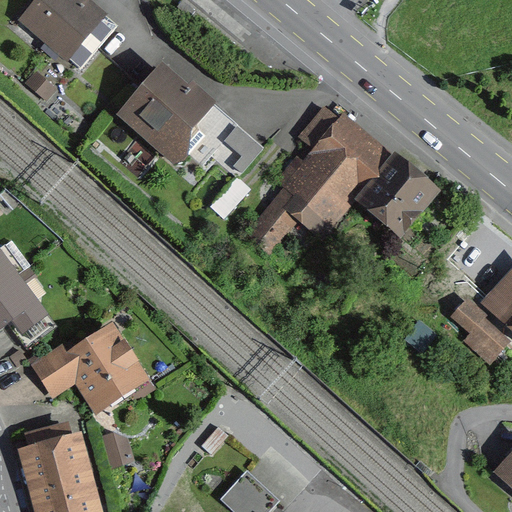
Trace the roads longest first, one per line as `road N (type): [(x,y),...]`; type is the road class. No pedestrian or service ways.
road 1 (primary): [(281,0),(511,191)]
road 2 (residential): [(223,411),(283,447),(358,511)]
